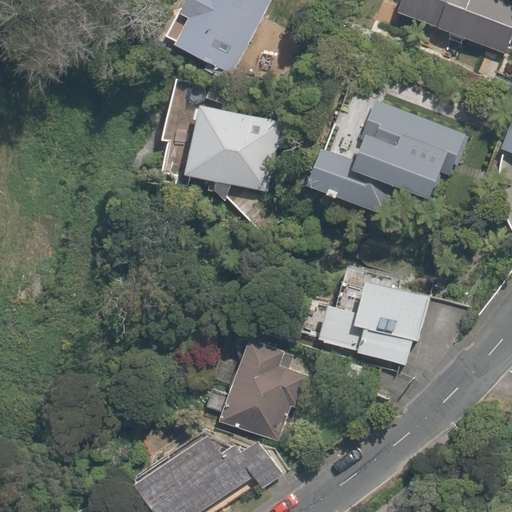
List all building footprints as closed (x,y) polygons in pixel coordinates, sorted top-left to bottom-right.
[(268,0),(177,0),(173,10),(180,13),(167,46),(239,74),(268,0)] [(511,0),(399,0),(395,13),(501,54),(511,25),(511,0)] [(511,89),(497,148),(511,152),(511,89)] [(371,100),(350,164),(314,152),(302,189),(366,210),(375,184),(428,202),(438,172),(456,178),(471,134),(371,100)] [(278,119),(192,105),(181,174),(266,189),(278,119)] [(323,293),(311,342),(404,363),(409,341),(413,342),(426,286),(340,266),(333,296),(323,293)] [(297,372),(302,352),(239,337),(218,423),(281,438),(288,409),(303,412),(312,375),(297,372)] [(201,511),(252,479),(259,490),(277,478),(252,439),(234,450),(229,443),(215,452),(202,431),(126,481),(146,511),(201,511)]
